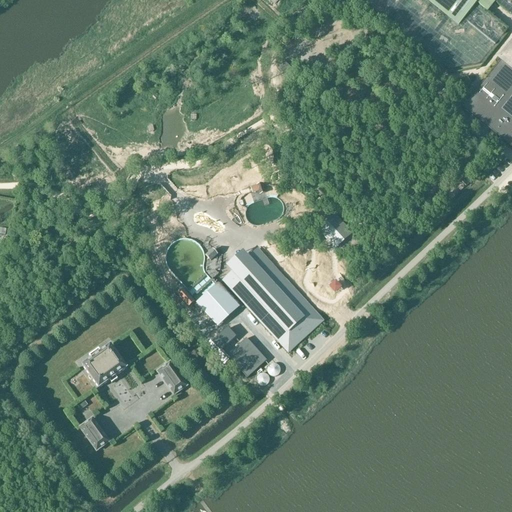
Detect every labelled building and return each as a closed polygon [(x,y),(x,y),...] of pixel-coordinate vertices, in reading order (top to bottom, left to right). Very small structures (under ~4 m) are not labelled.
[(422,0),(446,18),(458,29),(464,21),(476,7),(476,6),(486,14),(490,9),(494,4),(489,0),(422,0)] [(500,62),(462,108),(511,149),(511,41),(511,43),(501,54),(499,56),(497,59),(500,62)] [(351,235),(334,217),(318,232),(335,250),(351,235)] [(233,272),(223,281),(288,352),(321,322),(256,251),(247,259),(243,263),(241,261),(238,263),(234,266),(236,269),(233,272)] [(240,310),(218,287),(196,307),(218,330),(240,310)] [(246,339),(227,357),(247,379),(267,362),(246,339)] [(110,345),(81,367),(99,391),(128,370),(110,345)] [(156,373),(173,398),(188,387),(170,363),(156,373)] [(78,429),(96,453),(111,443),(92,418),(78,429)]
